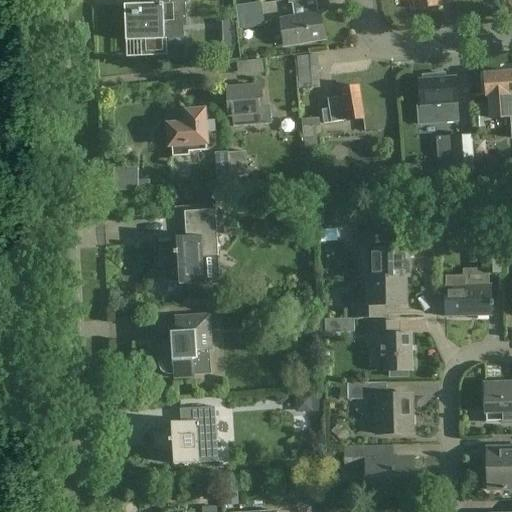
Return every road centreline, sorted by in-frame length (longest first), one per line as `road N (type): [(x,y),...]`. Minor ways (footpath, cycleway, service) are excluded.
road 1 (tertiary): [(60,511),(74,432),(56,0)]
road 2 (residential): [(511,40),(380,51),(364,30),(359,0)]
road 3 (residential): [(455,360),(447,379),(449,511)]
road 4 (residential): [(455,360),(428,315),(426,242)]
